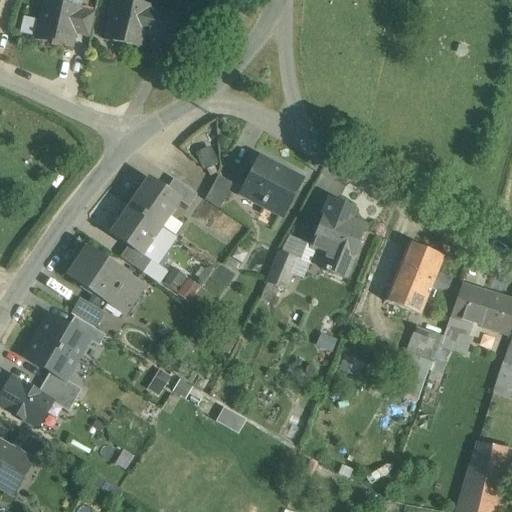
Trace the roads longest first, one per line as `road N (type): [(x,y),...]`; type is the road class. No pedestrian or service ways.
road 1 (residential): [(135,140),(0,327)]
road 2 (residential): [(309,148),(511,257)]
road 3 (residential): [(135,140),(0,75)]
road 4 (residential): [(286,0),(309,148)]
